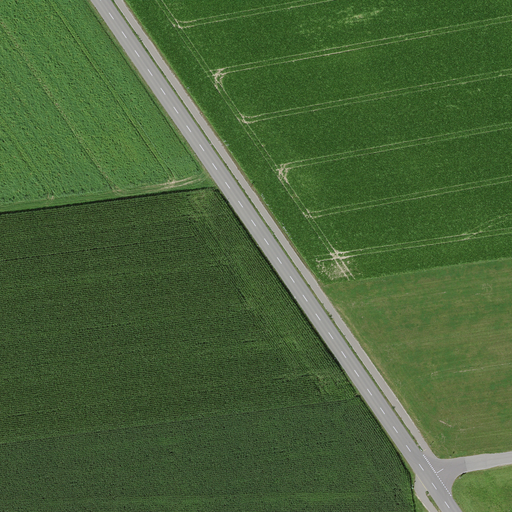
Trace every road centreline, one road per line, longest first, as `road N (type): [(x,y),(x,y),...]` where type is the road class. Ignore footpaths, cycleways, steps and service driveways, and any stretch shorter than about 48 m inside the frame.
road 1 (tertiary): [(430,478),(218,170)]
road 2 (tertiary): [(101,0),(218,170)]
